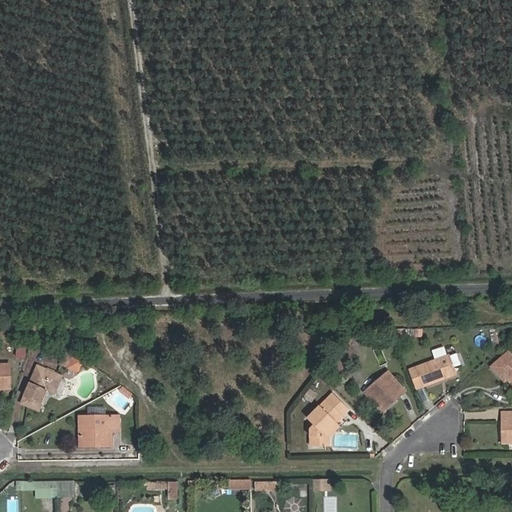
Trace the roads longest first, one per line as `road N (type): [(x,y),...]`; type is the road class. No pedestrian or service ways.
road 1 (unclassified): [(0,307),(511,288)]
road 2 (track): [(167,301),(131,0)]
